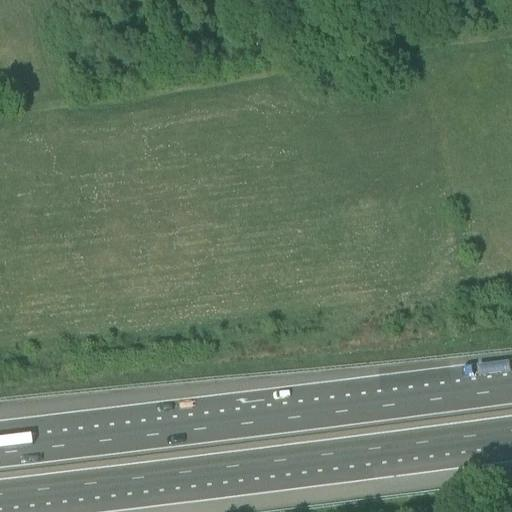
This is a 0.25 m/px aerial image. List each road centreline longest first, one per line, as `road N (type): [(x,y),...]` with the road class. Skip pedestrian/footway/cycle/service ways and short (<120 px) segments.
road 1 (track): [(511,31),(0,117)]
road 2 (motorway): [(0,495),(511,431)]
road 3 (motorway): [(511,391),(0,454)]
